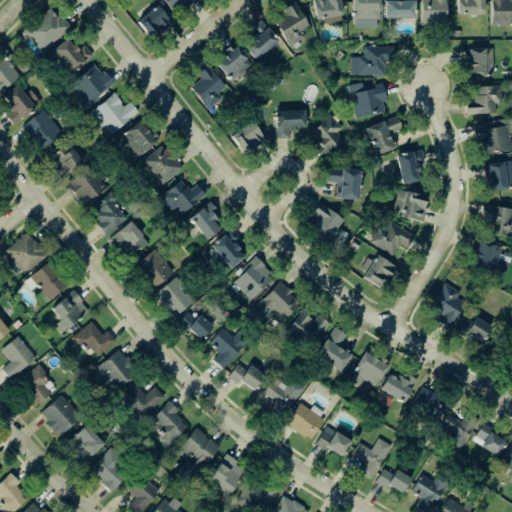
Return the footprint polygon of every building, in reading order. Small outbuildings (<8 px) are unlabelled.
[(196,0),(185,8),(180,2),(169,11),(160,0),(196,0)] [(335,0),(338,15),(313,20),(308,0),(335,0)] [(376,0),(376,19),(349,19),(348,0),(376,0)] [(411,0),(411,19),(381,19),(381,1),(398,1),(398,0),(411,0)] [(445,0),(446,5),(442,5),(443,24),(417,25),(417,0),(445,0)] [(454,0),(454,14),(480,14),(480,0),(454,0)] [(489,0),(511,0),(511,26),(490,27),(489,0)] [(291,1),(306,26),(298,31),(302,37),(288,46),(273,21),(284,15),(279,8),(291,1)] [(153,5),(133,21),(146,37),(166,21),(153,5)] [(59,16),(68,27),(50,42),(48,40),(37,50),(21,31),(47,9),(53,17),(55,16),(57,18),(59,16)] [(257,21),(275,41),(252,61),(239,46),(247,40),(242,34),(257,21)] [(81,45),(89,55),(67,73),(49,50),(63,39),(68,46),(70,44),(75,50),(81,45)] [(233,46),(248,64),(228,82),(212,63),(219,57),(216,54),(224,48),(227,51),(233,46)] [(361,47),(361,57),(348,57),(348,75),(383,75),(383,61),(390,61),(390,47),(361,47)] [(0,51),(3,49),(9,57),(4,61),(16,76),(0,89),(0,51)] [(489,49),(464,49),(464,52),(459,52),(460,64),(465,64),(465,76),(490,75),(489,49)] [(22,59),(28,66),(21,73),(14,65),(22,59)] [(98,72),(91,64),(67,84),(86,107),(97,98),(96,97),(112,83),(101,70),(98,72)] [(204,66),(222,87),(214,93),(218,98),(205,110),(186,87),(197,78),(194,74),(204,66)] [(379,84),(383,101),(379,102),(382,111),(353,118),(345,86),(358,83),(360,88),(379,84)] [(498,85),(499,103),(492,103),(493,113),(463,115),(463,102),(471,101),(470,86),(498,85)] [(0,96),(12,86),(31,108),(10,125),(2,116),(6,112),(0,104),(0,96)] [(120,107),(117,104),(119,103),(111,93),(84,114),(103,138),(135,113),(126,102),(120,107)] [(40,109),(59,132),(37,150),(18,127),(40,109)] [(300,110),(301,127),(293,128),(293,131),(286,131),(286,138),(273,139),(272,112),(300,110)] [(394,115),(399,129),(383,135),(388,148),(370,155),(360,128),(394,115)] [(327,116),(338,128),(334,132),(340,139),(317,160),(309,150),(315,144),(306,134),(327,116)] [(511,117),(511,132),(506,133),(508,149),(481,154),(477,130),(490,127),(489,121),(511,117)] [(149,129),(145,133),(136,121),(118,136),(134,157),(156,139),(149,129)] [(248,121),(226,136),(238,153),(259,138),(248,121)] [(79,162),(66,172),(60,165),(56,168),(47,157),(56,150),(54,147),(61,141),(79,162)] [(158,145),(164,152),(166,150),(174,159),(172,160),(179,168),(159,185),(139,161),(158,145)] [(419,149),(421,162),(414,164),(416,172),(412,173),(414,181),(398,184),(392,155),(419,149)] [(511,181),(508,160),(483,165),(488,192),(511,187),(511,181)] [(69,184),(66,181),(86,166),(103,189),(82,205),(77,199),(74,202),(64,188),(69,184)] [(321,181),(323,168),(356,172),(353,201),(331,198),(333,183),(321,181)] [(173,206),(168,210),(157,197),(177,181),(186,191),(192,186),(201,196),(179,214),(173,206)] [(395,190),(418,196),(417,201),(421,202),(419,208),(423,209),(419,223),(396,217),(397,212),(390,211),(395,190)] [(108,193),(113,200),(108,203),(114,210),(116,208),(124,218),(102,235),(93,224),(97,221),(90,214),(98,207),(95,203),(108,193)] [(206,202),(185,219),(202,240),(215,229),(209,221),(217,215),(206,202)] [(315,204),(339,220),(324,243),(306,231),(315,217),(309,213),(315,204)] [(511,219),(507,218),(509,209),(481,204),(478,220),(488,222),(486,234),(511,238),(511,219)] [(126,222),(105,240),(116,252),(124,245),(128,250),(141,239),(126,222)] [(386,222),(382,230),(376,227),(366,243),(388,256),(393,249),(394,249),(398,244),(404,248),(411,237),(386,222)] [(228,228),(237,238),(231,243),(236,249),(234,251),(240,258),(226,269),(213,254),(209,258),(205,253),(210,249),(207,247),(228,228)] [(23,233),(3,250),(11,260),(5,265),(13,274),(18,270),(21,273),(42,256),(38,252),(40,251),(31,241),(30,242),(23,233)] [(476,240),(467,264),(491,272),(492,269),(503,273),(506,264),(494,259),(498,248),(476,240)] [(152,249),(130,266),(148,289),(170,272),(152,249)] [(253,256),(238,270),(240,272),(229,282),(247,300),(271,277),(261,267),(262,266),(253,256)] [(372,256),(369,261),(364,258),(358,269),(362,272),(359,278),(375,288),(380,279),(377,277),(379,275),(385,279),(392,267),(372,256)] [(45,262),(64,285),(46,300),(27,277),(45,262)] [(173,277),(192,300),(170,317),(152,293),(173,277)] [(276,281),(253,307),(262,316),(265,313),(278,324),(296,304),(292,300),(293,299),(287,294),(289,292),(276,281)] [(457,292),(454,298),(461,302),(447,328),(434,321),(438,314),(428,308),(442,284),(457,292)] [(70,290),(47,309),(64,330),(85,312),(77,303),(79,301),(70,290)] [(213,323),(200,311),(196,315),(188,308),(174,324),(183,332),(186,329),(198,340),(213,323)] [(316,315),(327,323),(309,347),(285,329),(298,311),(311,321),(316,315)] [(486,327),(477,342),(458,330),(464,319),(469,322),(472,318),(486,327)] [(104,331),(113,341),(95,356),(87,348),(84,350),(79,345),(76,348),(67,338),(88,321),(99,335),(104,331)] [(332,327),(312,355),(335,372),(348,354),(340,348),(338,351),(334,349),(344,335),(332,327)] [(230,337),(220,328),(205,345),(215,354),(209,360),(219,369),(246,340),(236,331),(230,337)] [(0,347),(14,336),(33,358),(7,379),(0,370),(0,368),(8,362),(0,351),(0,347)] [(115,350),(122,359),(124,356),(132,367),(129,369),(133,374),(113,390),(108,385),(102,389),(97,382),(102,378),(94,367),(115,350)] [(376,357),(386,363),(371,387),(360,381),(356,387),(344,380),(361,353),(374,361),(376,357)] [(511,360),(511,380),(503,375),(511,360)] [(36,364),(46,378),(43,380),(45,383),(41,386),(48,394),(29,409),(21,399),(24,396),(13,382),(36,364)] [(246,366),(261,376),(251,389),(237,379),(234,383),(226,377),(235,365),(243,370),(246,366)] [(403,373),(414,380),(399,405),(375,390),(384,375),(392,379),(393,376),(399,380),(403,373)] [(289,380),(301,389),(275,424),(263,415),(273,402),(260,393),(268,382),(280,391),(289,380)] [(151,387),(161,397),(137,418),(118,397),(132,384),(142,396),(151,387)] [(420,387),(444,402),(433,420),(408,406),(420,387)] [(58,394),(77,415),(57,434),(54,431),(51,433),(43,423),(45,421),(38,413),(58,394)] [(165,401),(148,418),(157,426),(151,431),(165,445),(183,427),(178,422),(179,421),(172,414),(175,411),(165,401)] [(320,420),(297,403),(283,423),(293,430),(292,431),(301,437),(302,435),(307,439),(320,420)] [(445,415),(458,422),(463,413),(475,420),(457,452),(446,445),(451,437),(437,429),(445,415)] [(480,423),(472,436),(480,441),(477,447),(492,456),(501,442),(485,433),(488,428),(480,423)] [(82,426),(100,445),(87,457),(83,453),(79,457),(72,450),(76,446),(69,438),(82,426)] [(193,427),(203,436),(201,438),(205,441),(207,439),(216,447),(197,470),(174,451),(193,427)] [(324,427),(347,442),(338,457),(324,448),(322,451),(312,445),(324,427)] [(355,443),(368,451),(375,439),(387,446),(367,479),(355,472),(361,462),(348,455),(355,443)] [(511,443),(511,476),(496,466),(511,443)] [(101,481),(99,483),(108,492),(131,469),(121,460),(119,462),(118,461),(122,457),(109,446),(88,468),(101,481)] [(223,454),(206,478),(225,492),(240,470),(232,465),(234,462),(223,454)] [(133,498),(122,488),(139,468),(161,487),(139,511),(129,511),(125,508),(133,498)] [(392,470),(407,479),(398,494),(383,484),(381,488),(372,482),(381,469),(389,475),(392,470)] [(0,511),(0,480),(8,473),(17,483),(14,486),(20,493),(19,494),(24,499),(9,511),(0,511)] [(275,492),(262,511),(247,511),(232,502),(249,475),(275,492)] [(418,475),(408,491),(419,499),(415,506),(425,511),(445,483),(434,476),(430,482),(418,475)] [(270,511),(280,496),(289,502),(290,501),(301,507),(300,509),(305,511),(270,511)] [(166,504),(161,499),(150,511),(177,511),(174,509),(178,504),(170,498),(166,504)] [(445,498),(436,511),(469,511),(467,511),(470,506),(464,502),(460,507),(445,498)] [(20,511),(29,503),(38,510),(40,508),(44,511),(20,511)]
